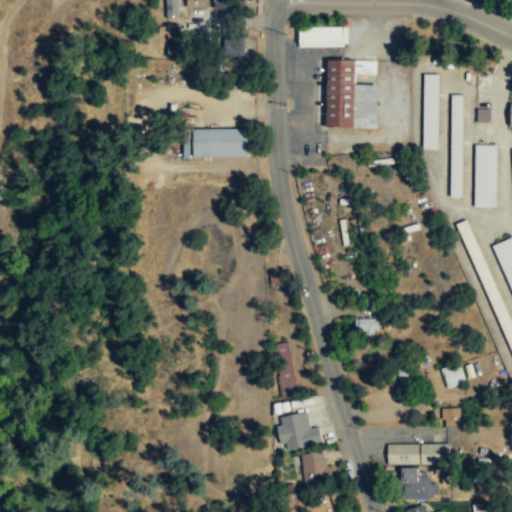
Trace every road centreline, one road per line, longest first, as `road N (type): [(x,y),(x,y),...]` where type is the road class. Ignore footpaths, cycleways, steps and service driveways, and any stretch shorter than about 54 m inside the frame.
road 1 (residential): [(274,1),(276,147),(286,214),(375,511)]
road 2 (residential): [(511,39),(437,7),(274,1)]
